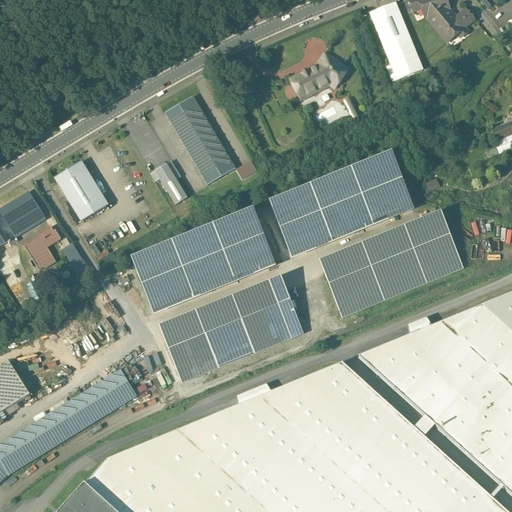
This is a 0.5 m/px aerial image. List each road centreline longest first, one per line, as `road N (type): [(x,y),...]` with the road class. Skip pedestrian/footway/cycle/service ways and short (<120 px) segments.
road 1 (unclassified): [(0,177),(167,81),(336,0)]
road 2 (unknown): [(337,350),(511,509)]
